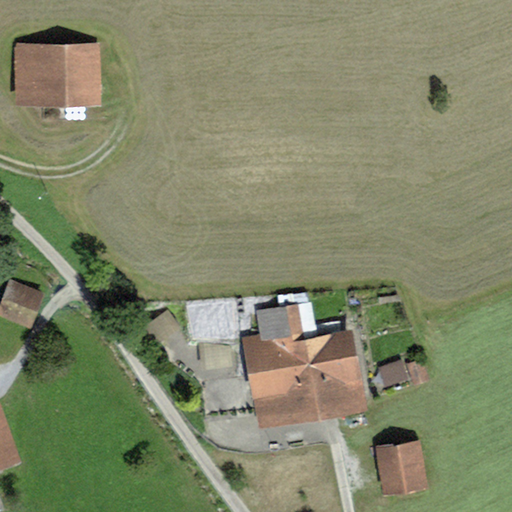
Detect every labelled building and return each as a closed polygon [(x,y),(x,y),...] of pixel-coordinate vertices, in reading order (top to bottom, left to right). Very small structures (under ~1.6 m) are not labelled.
[(103,109),(102,45),(17,46),(18,111),(103,109)] [(0,317),(32,330),(47,293),(12,279),(0,310),(0,317)] [(312,300),(277,306),(287,360),(299,358),(309,416),(367,406),(353,327),(342,329),(340,319),(316,323),(312,300)] [(259,425),(309,416),(299,358),(287,360),(277,306),(256,310),(261,334),(243,337),(259,425)] [(414,385),(431,379),(423,356),(406,362),(414,385)] [(0,466),(22,458),(0,399),(0,466)] [(430,486),(422,438),(376,445),(384,493),(430,486)]
